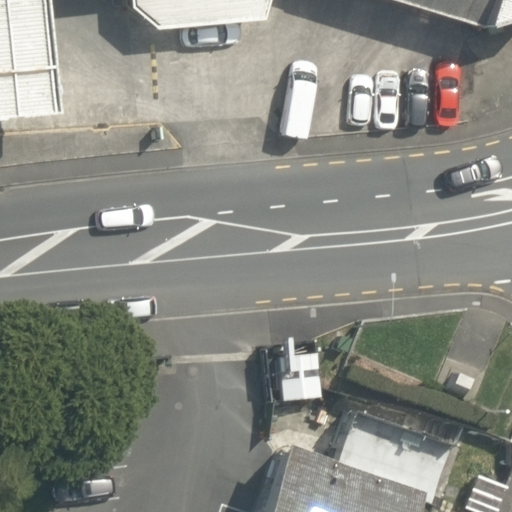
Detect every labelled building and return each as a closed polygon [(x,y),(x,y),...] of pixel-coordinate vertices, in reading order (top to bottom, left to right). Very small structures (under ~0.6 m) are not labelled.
[(0,0),(0,123),(41,120),(30,0),(0,0)] [(119,0),(120,11),(146,33),(254,24),(261,0),(119,0)] [(365,0),(472,34),(482,0),(365,0)] [(511,0),(482,0),(472,34),(511,21),(511,0)] [(404,511),(409,498),(427,506),(450,445),(344,410),(326,461),(268,440),(242,511),(404,511)]
